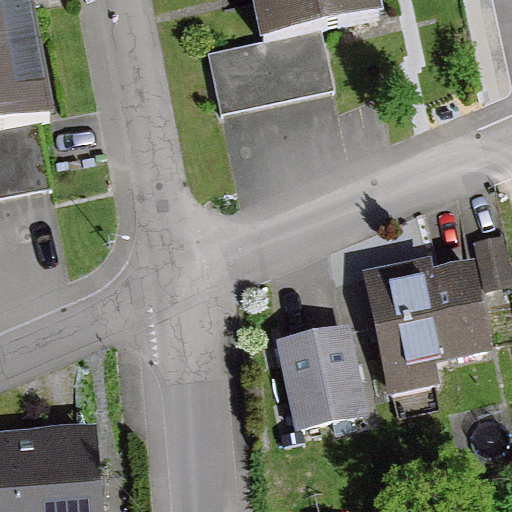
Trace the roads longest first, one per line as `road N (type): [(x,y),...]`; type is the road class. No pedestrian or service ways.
road 1 (residential): [(496,155),(172,291)]
road 2 (residential): [(115,0),(172,291)]
road 3 (residential): [(172,291),(190,384),(188,511)]
road 4 (residential): [(172,291),(0,358)]
